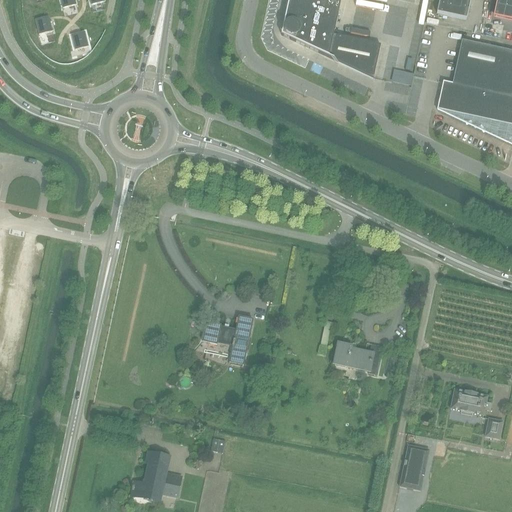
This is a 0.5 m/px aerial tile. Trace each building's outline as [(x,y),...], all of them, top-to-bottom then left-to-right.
[(74,0),(61,0),(63,9),(76,5),(74,0)] [(289,0),(281,36),(373,79),(380,47),(333,36),(341,0),(289,0)] [(439,0),(437,15),(466,21),(470,0),(439,0)] [(511,0),(496,0),(494,13),(511,17),(511,0)] [(48,17),(35,20),(39,36),(52,32),(48,17)] [(84,33),(72,36),(75,51),(88,48),(84,33)] [(437,111),(511,127),(511,52),(462,42),(452,85),(443,83),(437,111)] [(202,343),(196,352),(204,353),(204,351),(214,353),(228,355),(227,358),(230,359),(229,365),(243,368),(253,322),(239,319),(236,332),(228,330),(229,330),(224,329),(220,328),(221,327),(206,324),(202,343)] [(321,340),(320,345),(328,346),(332,325),(325,324),(322,340),(321,340)] [(371,367),(377,368),(382,346),(376,345),(374,353),(351,348),(352,344),(341,342),(338,341),(333,364),(370,372),(371,367)] [(389,359),(386,374),(396,376),(399,361),(389,359)] [(454,392),(451,411),(483,417),(484,412),(490,413),(492,405),(486,404),(487,398),(454,392)] [(488,421),(485,438),(499,441),(502,423),(488,421)] [(210,452),(223,455),(226,443),(212,440),(210,452)] [(430,451),(409,447),(408,447),(400,489),(421,493),(430,451)] [(177,499),(181,479),(165,476),(168,461),(149,457),(147,466),(149,466),(144,488),(135,486),(132,498),(159,504),(161,496),(177,499)]
